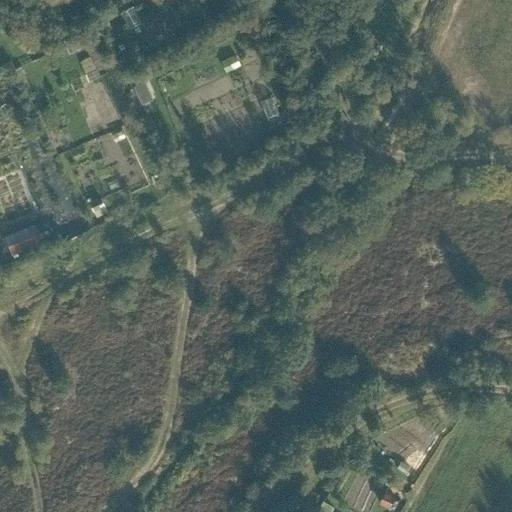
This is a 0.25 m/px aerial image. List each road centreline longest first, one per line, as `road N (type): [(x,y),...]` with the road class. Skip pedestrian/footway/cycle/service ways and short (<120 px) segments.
road 1 (track): [(341,122),(286,169),(142,235),(67,280),(45,303),(19,363),(39,511)]
road 2 (track): [(214,208),(187,266),(159,442),(100,511)]
road 3 (track): [(511,387),(399,398),(339,432),(260,511)]
road 4 (track): [(511,161),(404,152),(370,141),(341,122),(330,86)]
